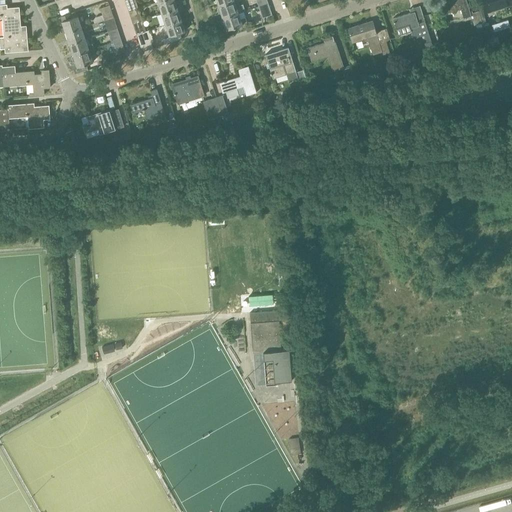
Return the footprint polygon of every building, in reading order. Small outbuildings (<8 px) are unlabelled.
[(177,8),(174,0),(164,0),(157,2),(161,14),(177,8)] [(471,16),(470,13),(466,0),(453,0),(449,2),(448,1),(446,1),(446,3),(442,4),(442,3),(441,4),(445,14),(461,9),(464,18),(471,16)] [(483,0),(487,11),(497,8),(511,4),(510,0),(483,0)] [(223,18),(238,13),(244,11),(241,4),(236,6),(235,2),(219,7),(218,7),(217,9),(218,13),(220,14),(221,14),(223,18)] [(268,3),(258,6),(262,18),(272,15),(268,3)] [(0,18),(3,18),(20,17),(19,8),(6,9),(6,6),(0,5),(0,18)] [(431,41),(420,6),(409,10),(410,13),(392,19),(397,33),(410,29),(416,46),(418,54),(433,49),(431,41)] [(181,20),(177,8),(161,14),(165,25),(181,20)] [(485,9),(478,11),(482,23),(489,21),(485,9)] [(482,23),(478,11),(470,13),(471,16),(474,25),(482,23)] [(224,25),(225,24),(227,30),(247,23),(245,18),(241,20),(238,13),(223,18),(221,19),(221,20),(222,24),(224,25)] [(66,33),(81,28),(78,16),(62,21),(66,33)] [(4,38),(0,37),(0,49),(5,49),(5,53),(28,51),(26,27),(21,27),(20,17),(3,18),(4,38)] [(184,32),(181,20),(165,25),(163,26),(165,31),(167,30),(169,37),(184,32)] [(372,21),(348,29),(352,42),(363,39),(364,42),(368,41),(373,55),(382,52),(383,55),(390,53),(386,41),(379,43),(372,21)] [(85,39),(81,28),(66,33),(70,44),(85,39)] [(312,46),(312,47),(306,49),(309,60),(310,60),(310,62),(329,57),(333,71),(342,68),(334,43),(336,43),(335,41),(334,41),(333,36),(332,37),(333,39),(312,46)] [(151,37),(138,42),(140,47),(153,42),(151,37)] [(73,56),(89,51),(94,49),(92,44),(87,45),(85,39),(70,44),(69,45),(68,46),(69,51),(71,52),(72,51),(73,56)] [(121,40),(111,43),(115,55),(124,52),(121,40)] [(298,80),(296,72),(292,62),(293,62),(288,48),(265,55),(269,69),(270,69),(271,72),(269,73),(270,75),(272,75),(273,79),(286,75),(288,83),(298,80)] [(442,56),(440,49),(434,51),(436,58),(442,56)] [(89,51),(73,56),(72,56),(71,58),(73,62),(75,63),(76,63),(77,67),(93,62),(89,51)] [(2,74),(15,73),(15,67),(2,68),(2,66),(0,66),(0,86),(3,87),(2,74)] [(256,93),(248,66),(238,70),(240,77),(226,81),(226,80),(224,81),(224,82),(219,83),(223,93),(243,87),(246,96),(256,93)] [(356,83),(351,67),(341,70),(347,86),(356,83)] [(2,74),(3,87),(33,85),(34,94),(29,94),(29,97),(44,96),(43,89),(50,88),(48,70),(42,71),(42,75),(33,75),(33,72),(15,73),(2,74)] [(175,95),(178,104),(204,96),(197,76),(172,84),(175,93),(174,93),(175,95)] [(305,99),(311,97),(306,79),(299,81),(305,99)] [(131,104),(133,113),(143,110),(143,111),(145,110),(150,126),(167,120),(157,89),(150,91),(152,97),(132,104),(131,104)] [(220,111),(221,111),(226,127),(232,125),(227,109),(222,95),(216,97),(216,98),(220,110),(220,111)] [(220,110),(216,98),(203,102),(207,114),(220,110)] [(8,118),(28,117),(29,129),(44,128),(43,120),(50,119),(49,106),(33,107),(32,104),(7,106),(7,109),(8,118)] [(0,131),(3,131),(9,130),(8,118),(7,109),(0,109),(0,131)] [(100,134),(121,128),(125,126),(119,109),(111,112),(110,110),(108,111),(95,115),(95,114),(87,117),(89,123),(83,125),(85,133),(98,129),(100,134)] [(174,141),(180,139),(176,127),(170,129),(170,127),(162,130),(166,143),(174,141)] [(73,131),(65,134),(70,150),(78,147),(73,131)] [(131,134),(116,135),(117,146),(131,145),(131,134)] [(280,344),(279,321),(250,323),(253,353),(263,353),(265,383),(266,386),(275,385),(275,382),(292,381),(289,343),(280,344)]
